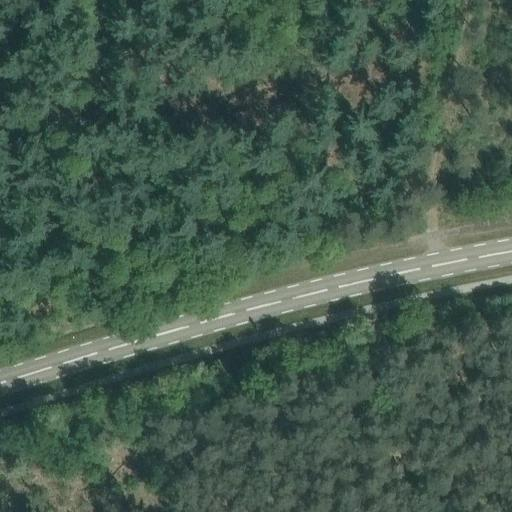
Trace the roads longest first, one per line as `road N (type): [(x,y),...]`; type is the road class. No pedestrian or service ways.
road 1 (secondary): [(0,386),(426,266),(511,251)]
road 2 (track): [(469,0),(441,264)]
